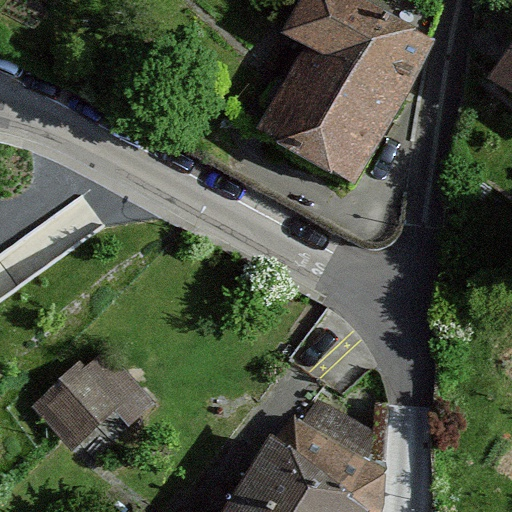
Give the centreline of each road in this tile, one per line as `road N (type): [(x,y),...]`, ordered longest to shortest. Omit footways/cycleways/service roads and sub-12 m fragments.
road 1 (residential): [(410,321),(62,141),(0,119)]
road 2 (residential): [(460,0),(410,321)]
road 3 (residential): [(408,511),(410,321)]
